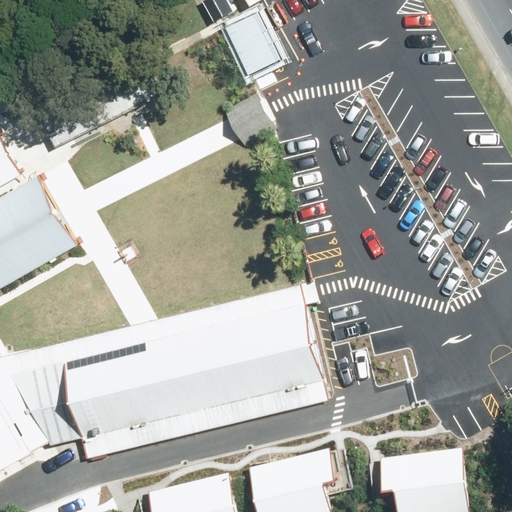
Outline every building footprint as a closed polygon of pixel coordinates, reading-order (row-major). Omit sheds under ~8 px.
[(250,0),(255,9),(270,0),(250,0)] [(40,99),(63,145),(161,97),(138,51),(40,99)] [(0,188),(25,174),(0,131),(0,188)] [(0,292),(81,247),(40,176),(0,198),(0,292)] [(85,438),(88,459),(332,403),(306,285),(4,359),(41,422),(52,447),(85,438)] [(0,446),(41,422),(0,352),(0,446)] [(251,462),(264,511),(307,511),(334,505),(326,476),(344,471),(335,440),(251,462)] [(402,511),(470,504),(463,442),(377,451),(380,483),(399,481),(402,511)] [(244,511),(232,465),(148,487),(154,511),(244,511)]
